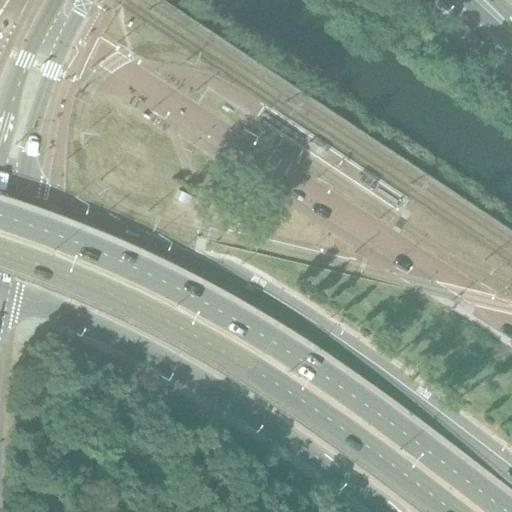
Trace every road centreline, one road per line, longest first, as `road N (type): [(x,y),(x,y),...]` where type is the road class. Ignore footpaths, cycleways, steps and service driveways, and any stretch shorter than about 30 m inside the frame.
road 1 (primary): [(506,511),(260,334),(107,252),(0,214)]
road 2 (primary): [(511,473),(338,343),(250,290),(24,180)]
road 3 (residential): [(511,316),(68,34)]
road 4 (primary): [(0,249),(187,330),(343,432),(446,511)]
road 5 (primary): [(2,292),(165,360),(239,401),(390,511)]
road 6 (unknown): [(23,317),(38,382),(53,406),(138,471),(172,511)]
road 7 (secondary): [(24,180),(68,34)]
road 8 (secondary): [(45,19),(0,142)]
